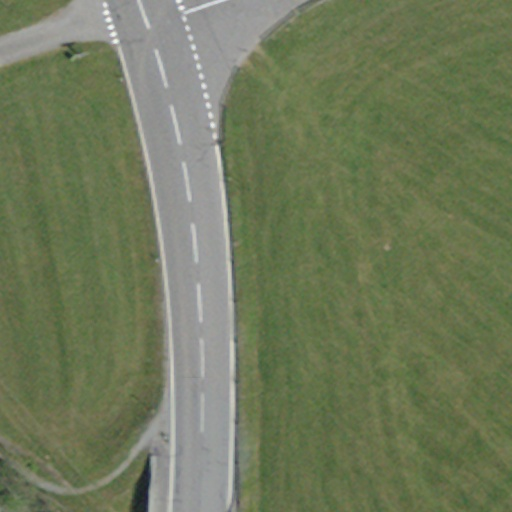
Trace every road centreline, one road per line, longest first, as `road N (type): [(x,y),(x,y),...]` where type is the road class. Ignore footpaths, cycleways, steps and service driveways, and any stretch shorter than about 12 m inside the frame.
road 1 (tertiary): [(145,14),(192,217),(204,341),(197,511)]
road 2 (track): [(0,51),(145,14)]
